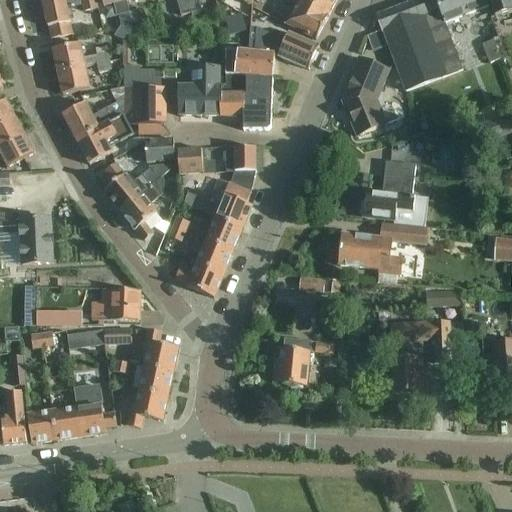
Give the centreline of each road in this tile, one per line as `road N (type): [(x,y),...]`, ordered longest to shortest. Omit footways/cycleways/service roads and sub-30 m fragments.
road 1 (residential): [(213,358),(74,178),(27,84),(6,0)]
road 2 (residential): [(213,358),(359,0)]
road 3 (tertiary): [(511,456),(246,442),(216,423)]
road 4 (tertiary): [(216,423),(180,443),(0,470)]
